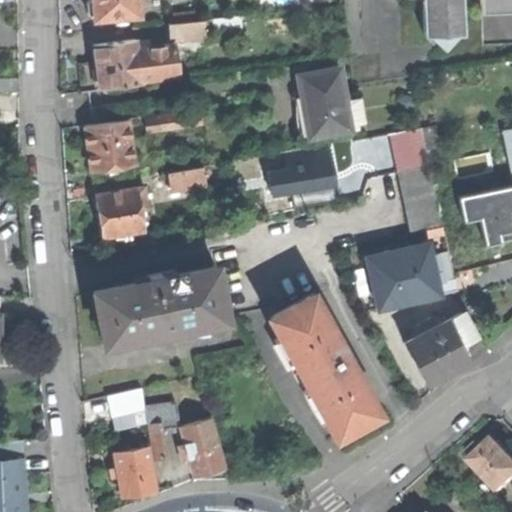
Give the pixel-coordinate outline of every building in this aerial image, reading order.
[(137,0),(90,0),(87,3),(88,13),(93,17),(93,20),(139,15),(137,0)] [(459,0),(420,0),(422,34),(428,34),(442,47),(454,33),(461,33),(459,0)] [(511,0),(478,0),(479,13),(511,11),(511,0)] [(168,24),(170,35),(204,30),(203,19),(168,24)] [(140,74),(153,72),(151,56),(138,58),(136,39),(93,45),(96,63),(99,89),(141,83),(140,74)] [(175,44),(150,48),(151,56),(153,72),(154,79),(179,76),(175,44)] [(82,92),(99,89),(96,63),(78,65),(80,79),(82,92)] [(338,67),(296,74),(301,101),(308,137),(350,129),(343,92),(338,67)] [(18,77),(0,77),(0,91),(18,91),(18,77)] [(348,91),(343,92),(350,129),(358,127),(357,122),(363,120),(359,96),(349,98),(348,91)] [(91,121),(118,117),(116,104),(90,107),(91,121)] [(198,108),(156,115),(157,127),(200,120),(198,108)] [(144,117),(145,129),(157,127),(156,115),(144,117)] [(126,119),(84,125),(87,147),(90,170),(133,164),(126,119)] [(394,160),(396,171),(429,164),(421,127),(388,134),(394,160)] [(330,147),(285,155),(287,168),(269,171),(274,198),(338,186),(330,147)] [(396,171),(400,188),(432,181),(429,164),(396,171)] [(167,172),(170,189),(205,182),(202,165),(167,172)] [(400,188),(403,203),(436,196),(432,181),(400,188)] [(99,215),(103,236),(123,232),(131,231),(143,229),(139,210),(148,208),(144,185),(95,194),(99,215)] [(511,200),(511,185),(489,190),(492,204),(511,200)] [(403,203),(406,217),(439,210),(436,196),(403,203)] [(406,217),(410,234),(442,227),(439,210),(406,217)] [(366,255),(377,306),(438,293),(436,284),(427,242),(366,255)] [(94,292),(105,344),(157,333),(174,330),(227,319),(216,266),(94,292)] [(325,417),(335,435),(357,423),(378,411),(313,294),(270,318),(280,337),(325,417)] [(461,312),(447,319),(460,344),(474,336),(461,312)] [(416,325),(421,333),(435,326),(430,317),(416,325)] [(404,342),(425,382),(449,370),(468,359),(460,344),(447,319),(435,326),(421,333),(404,342)] [(175,335),(174,330),(157,333),(158,338),(175,335)] [(323,418),(325,417),(280,337),(279,338),(323,418)] [(105,395),(109,415),(144,408),(140,388),(105,395)] [(147,422),(144,408),(109,415),(112,429),(147,422)] [(210,417),(179,426),(193,476),(207,472),(224,467),(210,417)] [(147,424),(154,460),(165,457),(159,421),(147,424)] [(25,434),(0,436),(0,455),(27,453),(25,434)] [(469,462),(497,492),(511,478),(511,460),(493,440),(485,447),(480,452),(469,462)] [(113,452),(120,496),(138,493),(155,490),(147,446),(113,452)] [(464,456),(469,462),(480,452),(475,446),(464,456)] [(22,458),(0,459),(0,511),(25,511),(24,491),(22,458)]
